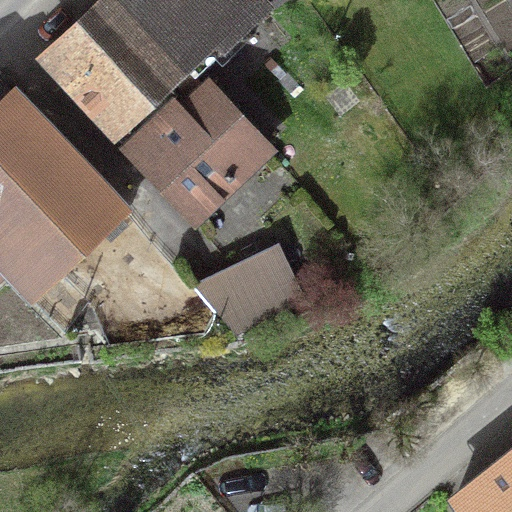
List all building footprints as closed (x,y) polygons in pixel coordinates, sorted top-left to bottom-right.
[(222,49),(268,6),(262,0),(99,0),(42,54),(117,134),(162,92),(182,115),(208,88),(186,65),(212,40),(222,49)] [(262,0),(268,6),(271,9),(284,0),(262,0)] [(265,148),(208,88),(182,115),(138,157),(193,215),(265,148)] [(0,268),(7,262),(32,287),(122,204),(28,102),(14,114),(7,106),(0,113),(0,268)] [(275,247),(194,285),(228,326),(297,293),(275,247)] [(511,511),(511,457),(452,504),(458,511),(511,511)]
